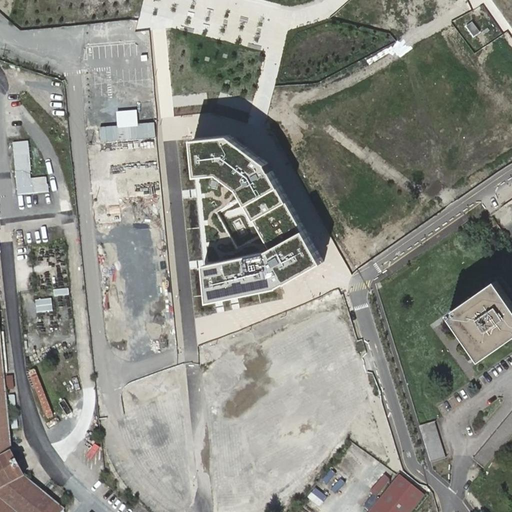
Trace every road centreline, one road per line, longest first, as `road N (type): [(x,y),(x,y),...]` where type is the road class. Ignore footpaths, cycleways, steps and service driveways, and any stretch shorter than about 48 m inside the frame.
road 1 (residential): [(450,498),(410,463),(358,280),(511,173)]
road 2 (unknown): [(190,346),(199,511)]
